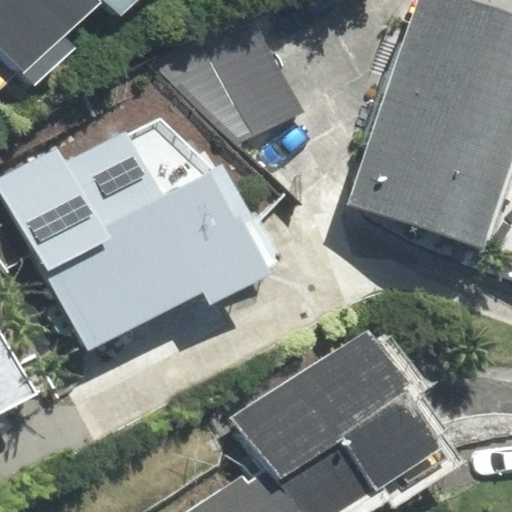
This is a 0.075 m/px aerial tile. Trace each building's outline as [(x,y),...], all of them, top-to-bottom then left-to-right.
[(0,0),(0,67),(24,94),(72,50),(52,29),(83,0),(96,0),(110,16),(127,0),(0,0)] [(511,18),(460,0),(404,0),(330,207),(467,256),(511,128),(511,18)] [(303,115),(252,11),(154,64),(238,147),(303,115)] [(48,142),(0,166),(0,214),(82,369),(264,274),(173,101),(58,161),(48,142)] [(334,511),(438,443),(360,326),(217,421),(248,467),(181,511),(334,511)] [(0,414),(35,397),(0,328),(0,414)]
